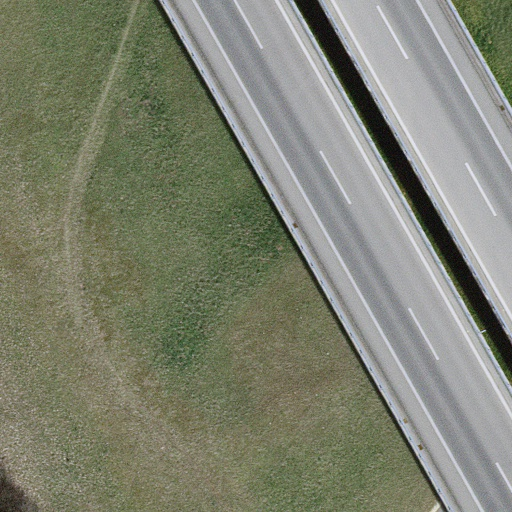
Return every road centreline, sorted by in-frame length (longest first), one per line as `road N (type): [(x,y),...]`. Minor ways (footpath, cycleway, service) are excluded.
road 1 (motorway): [(231,0),(511,489)]
road 2 (motorway): [(511,242),(374,0)]
